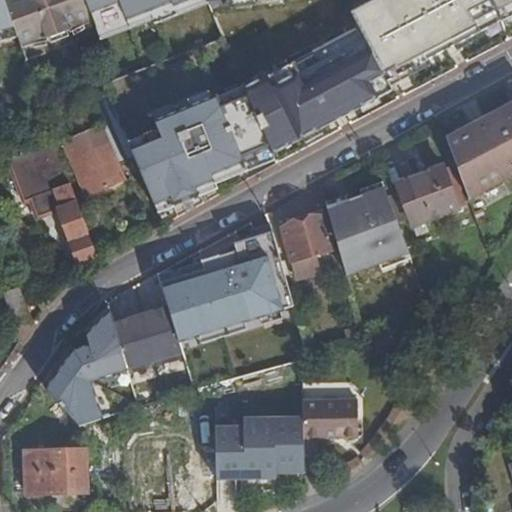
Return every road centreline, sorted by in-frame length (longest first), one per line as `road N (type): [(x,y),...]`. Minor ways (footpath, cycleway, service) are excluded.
road 1 (residential): [(511,56),(111,269),(75,295),(1,397)]
road 2 (primary): [(340,511),(402,467),(511,320)]
road 3 (primary): [(463,511),(464,448),(511,346)]
